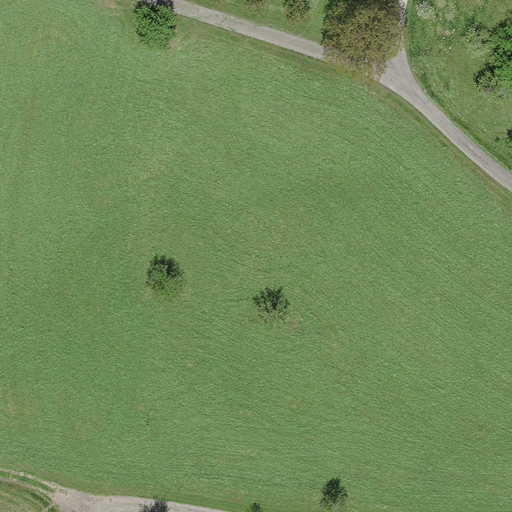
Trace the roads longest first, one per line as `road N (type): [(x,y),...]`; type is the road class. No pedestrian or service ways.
road 1 (unclassified): [(162,0),(373,69),(395,69)]
road 2 (unclassified): [(395,69),(511,182)]
road 3 (track): [(79,511),(82,500),(204,511)]
